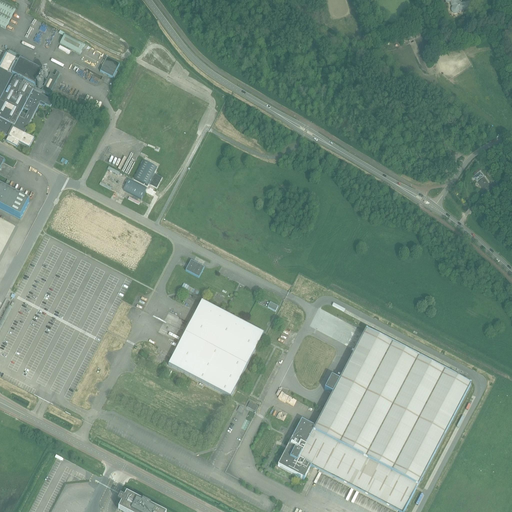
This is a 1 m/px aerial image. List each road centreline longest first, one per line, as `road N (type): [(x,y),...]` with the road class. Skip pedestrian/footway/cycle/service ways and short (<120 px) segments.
road 1 (secondary): [(285,118),(202,66),(148,0)]
road 2 (tertiary): [(114,462),(0,402)]
